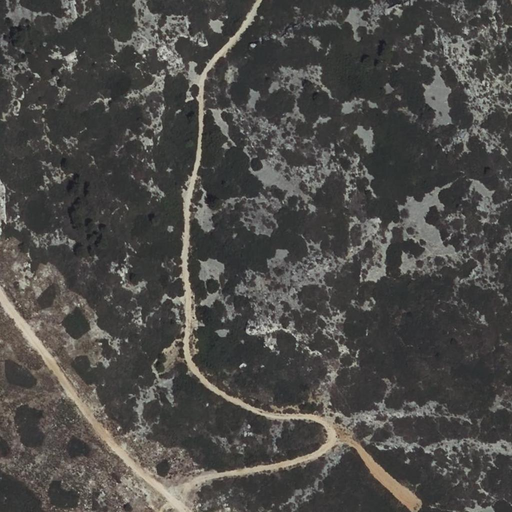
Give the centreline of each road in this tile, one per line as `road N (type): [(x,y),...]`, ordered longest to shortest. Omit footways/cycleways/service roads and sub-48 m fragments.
road 1 (track): [(258,0),(201,75),(184,255),(186,348),(196,372),(230,399),(321,419),(331,432),(317,453),(199,479),(175,504)]
road 2 (track): [(0,286),(133,464),(183,511)]
